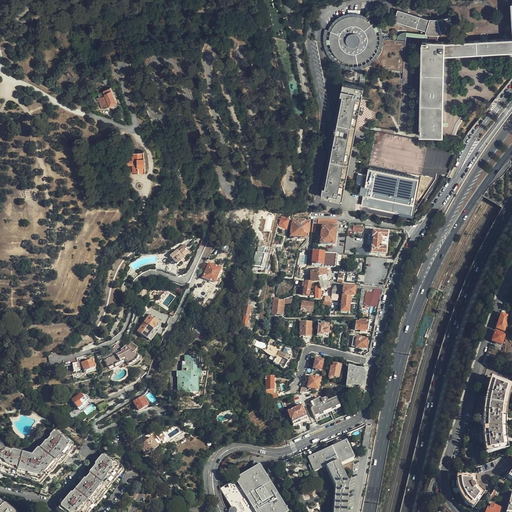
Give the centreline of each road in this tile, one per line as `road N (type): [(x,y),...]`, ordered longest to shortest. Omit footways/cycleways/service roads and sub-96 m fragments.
road 1 (track): [(286,0),(310,127),(293,193),(284,186),(286,139),(246,54),(236,62),(270,178),(266,186),(251,178),(209,50),(209,99),(234,182),(228,190),(219,185),(174,64),(161,58),(153,65),(165,106),(159,120),(149,114),(136,70),(117,67),(135,115),(125,125),(15,83),(0,54)]
road 2 (trunk): [(404,511),(467,291),(511,202)]
road 3 (tertiary): [(457,511),(444,492),(445,463),(511,272)]
road 4 (trunk): [(417,302),(368,511)]
road 5 (tertiary): [(221,511),(213,476),(222,454),(246,447),(283,452),(365,411)]
road 6 (track): [(150,174),(141,212),(97,263),(81,310),(33,302)]
road 7 (trunk): [(511,123),(436,243),(417,302)]
road 8 (trunk): [(511,149),(417,302)]
road 9 (tertiary): [(373,361),(393,280),(418,231)]
